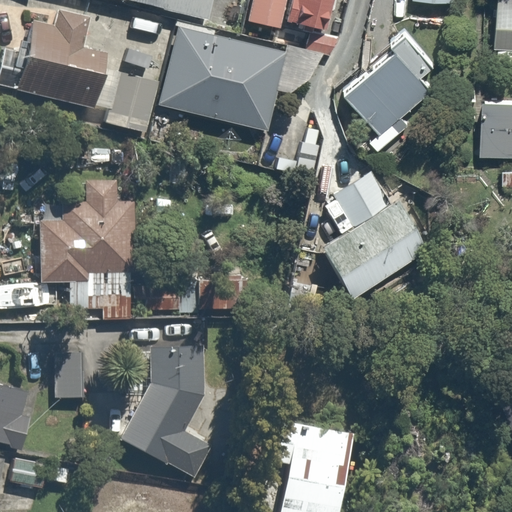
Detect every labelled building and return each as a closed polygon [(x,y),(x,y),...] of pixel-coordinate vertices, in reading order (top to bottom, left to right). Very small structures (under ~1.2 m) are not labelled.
[(127,0),(212,20),(216,0),(127,0)] [(253,0),(248,25),(280,33),(282,23),(287,0),(253,0)] [(287,0),(282,23),(308,30),(304,45),(331,52),(343,0),(287,0)] [(511,0),(501,0),(496,60),(511,60),(511,0)] [(156,108),(163,83),(110,70),(114,56),(89,50),(97,21),(59,12),(56,22),(33,16),(25,49),(2,44),(0,52),(0,87),(152,126),(156,108)] [(283,49),(178,23),(163,83),(156,108),(166,110),(163,125),(183,130),(188,111),(263,130),(283,49)] [(439,65),(412,33),(347,90),(381,128),(368,140),(379,152),(406,128),(401,121),(436,90),(425,77),(439,65)] [(511,100),(484,99),(481,156),(511,157),(511,100)] [(320,143),(301,138),(291,180),(310,185),(320,143)] [(424,246),(393,200),(369,166),(328,194),(351,228),(320,250),(351,296),(424,246)] [(98,320),(135,316),(134,311),(132,281),(127,212),(115,213),(112,176),(89,178),(90,201),(60,203),(61,215),(35,216),(40,282),(66,280),(67,302),(96,300),(98,320)] [(238,275),(194,275),(194,312),(238,312),(238,275)] [(175,278),(132,281),(134,311),(177,308),(175,278)] [(150,347),(151,383),(119,439),(167,466),(169,463),(195,478),(212,447),(184,432),(205,395),(204,346),(150,347)] [(91,352),(55,351),(54,396),(90,397),(91,352)] [(0,443),(22,450),(31,417),(22,415),(29,392),(0,384),(0,443)] [(511,511),(511,405),(503,410),(511,430),(511,511)] [(347,511),(364,437),(300,422),(279,511),(347,511)] [(47,464),(15,457),(10,481),(42,487),(47,464)]
